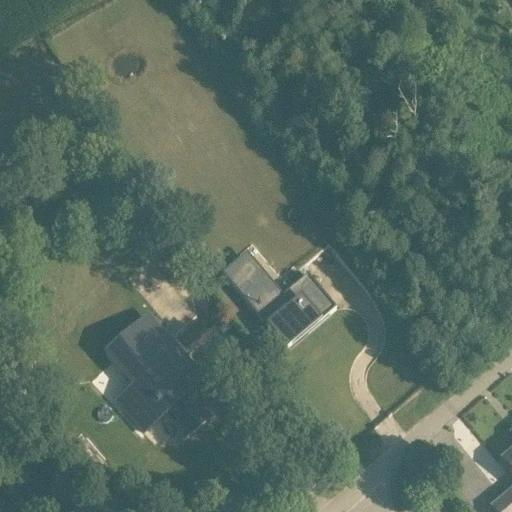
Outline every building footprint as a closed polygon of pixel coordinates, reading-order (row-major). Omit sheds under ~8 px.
[(252,250),(224,273),(291,350),(341,306),(314,275),(291,295),(252,250)] [(216,414),(187,382),(197,374),(177,352),(139,385),(145,392),(122,412),(143,436),(168,414),(189,437),(216,414)] [(511,455),(502,464),(511,476),(511,455)] [(90,511),(70,492),(60,503),(69,511),(90,511)] [(511,511),(511,493),(492,510),(493,511),(511,511)]
